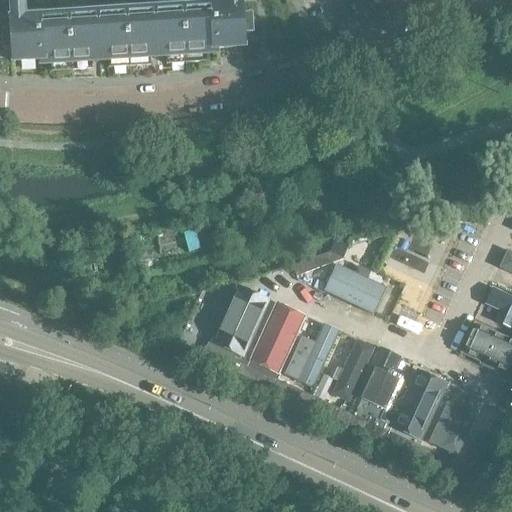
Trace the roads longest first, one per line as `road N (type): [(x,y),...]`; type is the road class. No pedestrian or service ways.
road 1 (tertiary): [(403,511),(86,368),(0,339)]
road 2 (residential): [(0,101),(155,101),(357,59)]
road 3 (unclassified): [(270,285),(438,361)]
road 4 (unclassified): [(438,361),(511,205)]
road 5 (residential): [(357,59),(489,0)]
